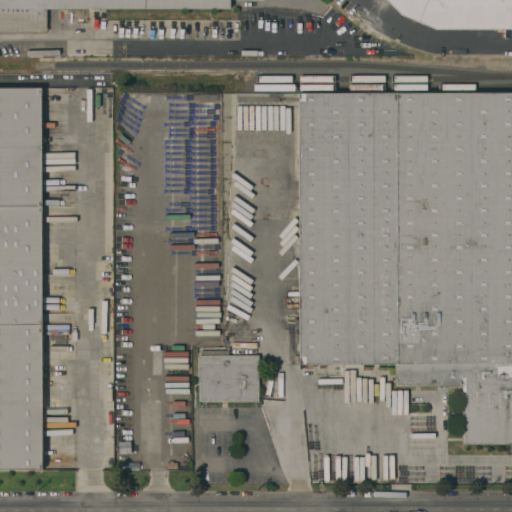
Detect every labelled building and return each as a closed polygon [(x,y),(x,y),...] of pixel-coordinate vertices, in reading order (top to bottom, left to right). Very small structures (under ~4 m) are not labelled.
[(231,0),(231,9),(47,10),(48,31),(0,31),(0,0),(231,0)] [(511,0),(511,30),(437,31),(402,16),(386,0),(511,0)] [(299,365),(298,90),(511,89),(511,450),(511,444),(462,444),(462,386),(396,386),(396,364),(299,365)] [(42,471),(0,471),(0,91),(41,91),(42,471)] [(259,402),(199,402),(199,356),(259,356),(259,402)]
